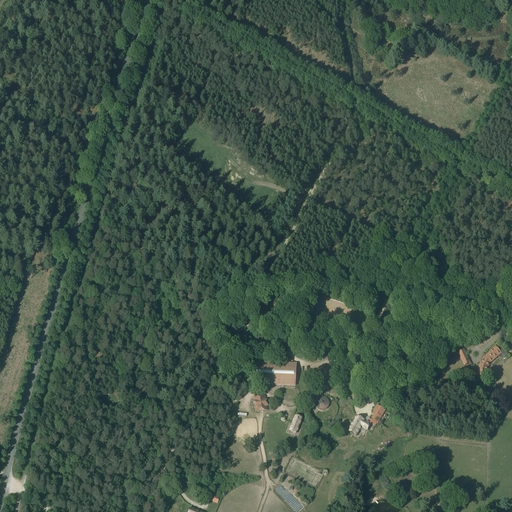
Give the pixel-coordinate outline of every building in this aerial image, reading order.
[(480,366),(478,377),(486,378),(488,368),(486,367),(488,363),(490,364),(501,353),(495,348),(484,358),(485,359),(484,360),(483,361),(482,362),(481,364),(481,365),(481,366),(480,366)] [(467,354),(460,357),(464,367),(471,363),(467,354)] [(252,384),(280,385),(295,386),(296,365),(253,362),(252,384)] [(338,368),(315,374),(318,382),(340,377),(338,368)] [(265,396),(253,398),(255,412),(267,410),(265,396)] [(316,401),(315,405),(316,408),(318,410),(323,411),(326,410),(328,408),(330,404),(328,400),(326,398),(322,397),(319,398),(316,401)] [(357,417),(349,432),(358,437),(363,428),(368,431),(371,424),(375,426),(376,424),(377,424),(385,410),(379,407),(371,421),(370,420),(368,424),(364,422),(357,417)] [(299,426),(301,420),(295,417),(293,420),(292,420),(291,423),(292,424),(289,430),(296,433),(299,426)] [(190,500),(185,506),(193,511),(198,511),(201,509),(196,505),(197,504),(195,503),(194,504),(190,500)]
